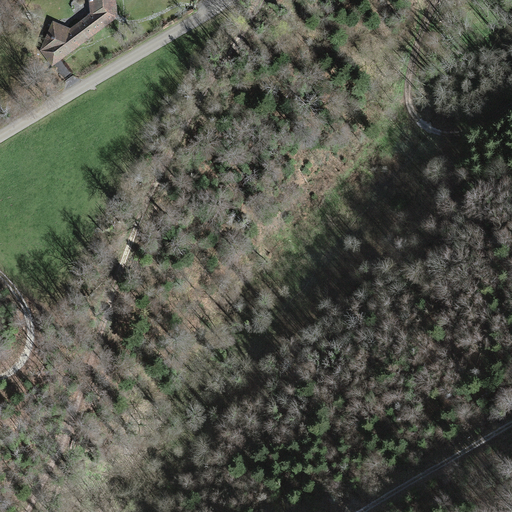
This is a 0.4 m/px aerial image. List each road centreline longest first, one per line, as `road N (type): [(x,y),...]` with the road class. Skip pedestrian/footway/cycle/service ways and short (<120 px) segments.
road 1 (track): [(253,0),(119,265),(94,362),(28,511)]
road 2 (track): [(197,428),(368,210),(421,128)]
road 3 (tertiary): [(227,0),(0,136)]
road 4 (track): [(437,0),(407,84),(421,128),(455,134),(511,105)]
road 5 (track): [(358,511),(511,420)]
